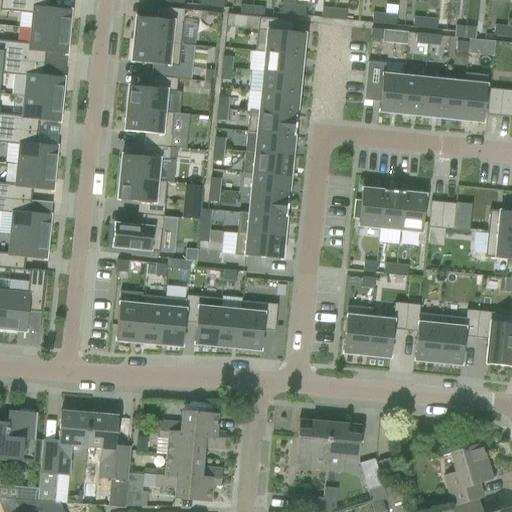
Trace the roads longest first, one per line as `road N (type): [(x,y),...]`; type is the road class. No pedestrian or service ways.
road 1 (residential): [(67,374),(106,0)]
road 2 (residential): [(320,135),(293,388)]
road 3 (residential): [(511,407),(293,388)]
road 4 (residential): [(320,135),(511,153)]
road 5 (residential): [(252,384),(67,374)]
road 6 (residential): [(248,511),(252,384)]
